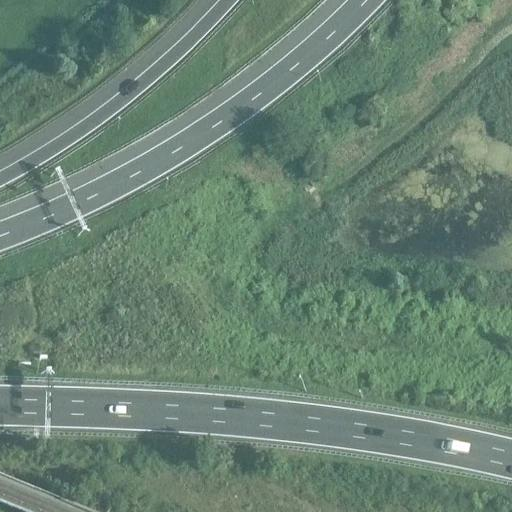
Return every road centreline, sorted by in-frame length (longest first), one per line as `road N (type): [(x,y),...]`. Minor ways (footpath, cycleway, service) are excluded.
road 1 (motorway): [(511,461),(332,429),(0,408)]
road 2 (motorway): [(511,362),(203,363),(0,377)]
road 3 (motorway): [(369,0),(308,58),(179,151),(0,235)]
road 4 (motorway): [(230,0),(112,110),(0,179)]
